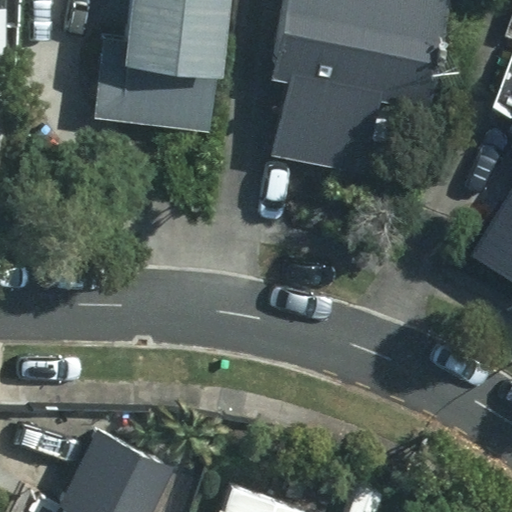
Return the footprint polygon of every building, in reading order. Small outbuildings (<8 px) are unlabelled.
[(0,0),(0,52),(9,52),(8,0),(0,0)] [(130,0),(127,49),(230,55),(233,0),(130,0)] [(450,0),(285,0),(274,61),(296,65),(281,146),(374,163),(389,80),(434,88),(450,0)] [(511,175),(479,229),(511,249),(511,175)] [(144,511),(175,457),(94,413),(55,486),(81,500),(75,511),(144,511)] [(299,511),(303,499),(233,477),(225,500),(216,497),(211,511),(299,511)]
